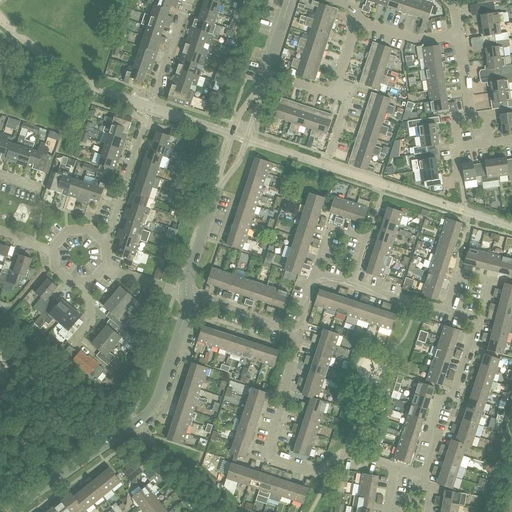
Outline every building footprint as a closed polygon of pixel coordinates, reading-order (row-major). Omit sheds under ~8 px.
[(152,5),(169,11),(171,5),(176,7),(178,2),(171,0),(148,0),(148,3),(152,5)] [(221,3),(211,0),(203,0),(201,8),(218,14),(221,3)] [(317,9),(316,14),(335,20),(339,9),(310,0),(309,4),(311,5),(311,7),(317,9)] [(400,0),(389,0),(387,7),(397,10),(400,0)] [(400,0),(397,10),(407,13),(411,0),(400,0)] [(411,0),(407,13),(418,17),(423,0),(421,0),(411,0)] [(434,4),(423,0),(418,17),(428,20),(434,4)] [(494,1),(496,1),(503,0),(502,0),(478,0),(479,3),(481,3),(482,9),(494,7),(494,1)] [(149,15),(171,23),(173,17),(168,16),(169,11),(152,5),(149,15)] [(495,13),(494,7),(482,9),(483,14),(481,15),(482,26),(499,23),(504,23),(503,12),(495,13)] [(218,14),(201,8),(197,18),(195,17),(214,24),(218,14)] [(238,20),(241,10),(236,8),(235,12),(233,19),(238,20)] [(332,30),(335,20),(316,14),(314,19),(307,17),(307,18),(306,21),(332,30)] [(171,23),(149,15),(146,26),(163,31),(164,26),(170,27),(171,23)] [(216,25),(214,24),(195,17),(191,28),(208,33),(213,35),(216,25)] [(311,28),(309,34),(329,40),(332,30),(306,21),(300,20),(299,24),(311,28)] [(499,40),(509,39),(508,33),(501,34),(499,23),(482,26),(484,37),(482,37),(482,43),(499,40)] [(161,36),(163,31),(146,26),(142,36),(164,43),(166,38),(161,36)] [(205,44),(208,33),(191,28),(188,38),(205,44)] [(225,35),(232,38),(234,32),(227,29),(225,35)] [(325,50),(329,40),(309,34),(307,40),(301,38),(299,42),(325,50)] [(144,37),(140,47),(157,52),(161,42),(164,43),(142,36),(142,37),(144,37)] [(203,49),(205,44),(188,38),(184,48),(207,56),(208,51),(203,49)] [(487,59),(504,57),(503,47),(510,46),(509,39),(499,40),(482,43),(483,49),(486,48),(487,59)] [(235,42),(231,41),(230,40),(228,45),(226,51),(231,52),(235,42)] [(322,61),(325,50),(299,42),(298,46),(305,48),(303,54),(322,61)] [(373,42),(369,52),(395,61),(397,57),(390,55),(392,48),(390,47),(373,42)] [(422,48),(424,59),(441,56),(439,45),(422,48)] [(140,47),(137,57),(154,63),(157,52),(140,47)] [(207,56),(184,48),(181,59),(198,64),(203,66),(207,56)] [(366,63),(385,69),(387,63),(394,65),(395,61),(369,52),(366,63)] [(292,62),(319,71),(322,61),(303,54),(301,60),(294,58),(292,62)] [(425,70),(442,67),(441,56),(424,59),(425,70)] [(129,65),(129,66),(151,73),(154,63),(137,57),(134,67),(129,65)] [(511,65),(506,67),(504,57),(487,59),(489,70),(491,70),(492,76),(504,74),(511,72),(511,65)] [(196,69),(198,64),(181,59),(178,69),(200,76),(201,71),(196,69)] [(225,71),(228,62),(222,61),(220,69),(225,71)] [(315,82),(319,71),(292,62),(292,63),(289,62),(288,65),(291,67),(298,69),(296,75),(315,82)] [(366,63),(363,73),(389,82),(394,83),(396,79),(383,75),(385,69),(366,63)] [(151,73),(129,66),(124,82),(129,83),(131,78),(143,82),(146,72),(151,73)] [(425,70),(427,80),(444,78),(442,67),(425,70)] [(196,86),(200,76),(178,69),(174,79),(191,85),(196,86)] [(511,72),(504,74),(492,76),(493,81),(491,81),(492,92),(509,90),(508,84),(511,83),(511,72)] [(387,86),(389,82),(363,73),(359,84),(378,90),(380,84),(387,86)] [(444,78),(427,80),(429,91),(446,88),(444,78)] [(174,79),(171,89),(193,97),(195,92),(190,90),(191,85),(174,79)] [(218,91),(221,83),(215,81),(213,89),(218,91)] [(429,91),(430,102),(447,99),(446,88),(429,91)] [(189,107),(193,97),(171,89),(167,100),(189,107)] [(501,102),(501,108),(511,106),(511,99),(511,100),(509,90),(492,92),(494,103),(501,102)] [(212,92),(208,102),(214,103),(217,94),(212,92)] [(368,103),(394,111),(395,107),(389,105),(391,99),(371,92),(368,103)] [(286,121),(292,101),(281,98),(278,109),(274,108),(269,122),(273,123),(273,124),(278,125),(280,119),(286,121)] [(447,99),(430,102),(432,113),(449,110),(447,99)] [(289,129),(294,131),(302,105),(292,101),(286,121),(292,123),(289,129)] [(210,114),(214,103),(208,102),(205,112),(210,114)] [(393,116),(394,111),(368,103),(365,113),(384,119),(386,113),(393,116)] [(300,125),(306,127),(313,108),(302,105),(294,131),(298,132),(300,125)] [(511,106),(501,108),(502,114),(500,114),(502,125),(511,123),(511,106)] [(314,137),(323,111),(313,108),(306,127),(312,129),(310,136),(314,137)] [(313,141),(317,142),(321,132),(327,134),(333,115),(323,111),(314,137),(313,141)] [(109,117),(107,122),(129,129),(133,118),(116,113),(114,119),(109,117)] [(382,125),(384,119),(365,113),(361,123),(387,132),(389,128),(382,125)] [(437,134),(436,124),(440,123),(439,117),(408,121),(409,129),(419,127),(420,137),(437,134)] [(111,128),(109,134),(126,139),(129,129),(107,122),(105,127),(111,128)] [(387,132),(361,123),(358,134),(377,140),(379,134),(386,136),(387,132)] [(511,123),(502,125),(504,136),(511,134),(511,123)] [(149,140),(149,141),(171,148),(176,132),(171,130),(169,136),(157,132),(154,142),(149,140)] [(122,150),(126,139),(109,134),(105,144),(122,150)] [(358,134),(355,144),(381,152),(382,148),(375,146),(377,140),(358,134)] [(415,155),(420,154),(438,151),(437,146),(439,145),(437,134),(420,137),(422,148),(414,149),(415,155)] [(8,136),(3,135),(0,144),(0,157),(6,160),(12,143),(13,138),(8,136)] [(6,160),(17,163),(22,146),(24,140),(25,137),(19,136),(16,145),(12,143),(6,160)] [(24,140),(22,146),(17,163),(27,167),(32,150),(35,143),(24,140)] [(170,148),(171,148),(149,141),(146,151),(163,156),(166,147),(170,148)] [(119,160),(122,150),(105,144),(102,154),(119,160)] [(379,157),(381,152),(355,144),(351,154),(370,160),(372,154),(379,157)] [(27,167),(37,170),(44,148),(39,146),(38,151),(32,150),(27,167)] [(44,148),(37,170),(48,173),(53,156),(48,155),(49,149),(44,148)] [(146,151),(142,161),(159,167),(163,156),(146,151)] [(414,172),(420,171),(437,168),(436,158),(439,157),(438,151),(420,154),(421,159),(413,161),(414,172)] [(119,160),(102,154),(98,165),(111,169),(115,171),(119,160)] [(370,160),(351,154),(348,165),(374,173),(375,169),(368,166),(370,160)] [(252,168),(267,173),(269,174),(271,171),(268,170),(271,163),(256,158),(252,168)] [(511,180),(511,159),(507,160),(507,158),(496,159),(498,177),(509,175),(510,181),(511,180)] [(499,180),(498,177),(496,159),(485,161),(485,163),(479,164),(481,176),(482,183),(499,180)] [(142,161),(139,171),(156,177),(159,167),(142,161)] [(476,177),(481,176),(479,164),(474,165),(473,163),(462,164),(465,181),(476,180),(476,177)] [(57,192),(65,170),(65,167),(66,166),(61,164),(58,173),(52,172),(47,189),(57,192)] [(268,178),(269,174),(267,173),(252,168),(248,179),(263,184),(266,177),(268,178)] [(425,187),(438,185),(443,185),(442,179),(439,179),(437,168),(420,171),(422,182),(424,181),(425,187)] [(67,195),(73,178),(68,177),(70,172),(65,170),(57,192),(67,195)] [(139,171),(136,182),(153,187),(156,177),(139,171)] [(67,195),(78,199),(83,182),(73,178),(67,195)] [(248,179),(245,190),(260,195),(262,196),(263,192),(261,192),(263,184),(248,179)] [(106,184),(95,181),(88,202),(89,202),(90,198),(100,201),(102,195),(104,189),(109,191),(112,181),(108,180),(106,184)] [(78,199),(88,202),(95,181),(93,185),(83,182),(78,199)] [(149,198),(153,187),(136,182),(132,192),(149,198)] [(262,196),(260,195),(245,190),(241,201),(256,206),(259,198),(261,199),(262,196)] [(132,192),(129,202),(150,209),(146,208),(149,198),(132,192)] [(310,193),(306,204),(321,209),(325,198),(310,193)] [(326,203),(332,205),(333,201),(335,197),(329,195),(328,199),(326,203)] [(341,216),(346,201),(335,197),(333,201),(332,205),(330,212),(341,216)] [(238,212),(253,217),(255,218),(256,214),(254,214),(256,206),(241,201),(238,212)] [(357,204),(346,201),(341,216),(352,219),(357,204)] [(125,212),(147,220),(150,209),(129,202),(129,203),(133,205),(131,209),(126,208),(125,212)] [(306,204),(303,215),(318,220),(321,209),(306,204)] [(352,219),(363,223),(368,208),(357,204),(352,219)] [(184,209),(182,208),(181,208),(180,210),(178,209),(179,207),(174,206),(172,211),(177,213),(176,217),(181,219),(184,209)] [(388,207),(385,218),(400,223),(402,216),(404,217),(406,213),(388,207)] [(128,219),(126,224),(144,230),(147,220),(125,212),(123,218),(128,219)] [(255,218),(253,217),(238,212),(234,223),(249,228),(252,220),(254,221),(255,218)] [(299,226),(314,231),(318,220),(303,215),(299,226)] [(397,231),(400,223),(385,218),(381,229),(398,235),(400,232),(397,231)] [(442,225),(441,229),(458,235),(462,223),(447,218),(445,226),(442,225)] [(249,228),(234,223),(231,234),(246,239),(248,240),(249,236),(247,235),(249,228)] [(120,228),(118,233),(140,240),(140,241),(146,242),(149,232),(144,230),(126,224),(125,230),(120,228)] [(299,226),(296,237),(311,242),(314,231),(299,226)] [(397,238),(398,235),(381,229),(377,240),(392,245),(395,238),(397,238)] [(455,246),(458,235),(441,229),(440,232),(442,233),(440,240),(455,246)] [(400,232),(398,235),(410,239),(412,235),(412,234),(400,230),(400,232)] [(121,240),(120,245),(137,251),(140,241),(140,240),(118,233),(116,238),(121,240)] [(248,240),(246,239),(231,234),(227,245),(242,250),(244,242),(247,243),(248,240)] [(311,242),(296,237),(292,248),(307,252),(311,242)] [(166,240),(164,249),(167,250),(171,251),(173,243),(166,240)] [(390,252),(392,245),(377,240),(374,251),(391,257),(392,253),(390,252)] [(435,247),(434,251),(451,256),(455,246),(440,240),(437,248),(435,247)] [(2,272),(8,274),(10,268),(12,262),(6,260),(10,248),(0,245),(0,263),(4,265),(2,272)] [(137,251),(120,245),(116,256),(129,260),(127,265),(132,267),(133,261),(139,263),(143,253),(137,251)] [(476,266),(480,251),(472,249),(473,247),(469,246),(464,263),(476,266)] [(307,252),(292,248),(289,258),(304,263),(307,252)] [(374,251),(370,262),(385,267),(388,259),(390,260),(391,257),(374,251)] [(448,267),(451,256),(434,251),(433,254),(435,255),(433,262),(448,267)] [(487,253),(480,251),(476,266),(487,269),(492,251),(488,251),(487,253)] [(495,252),(492,251),(487,269),(498,272),(503,254),(502,254),(502,257),(494,255),(495,252)] [(509,275),(511,263),(511,259),(505,258),(506,255),(503,254),(498,272),(509,275)] [(15,270),(10,268),(8,274),(5,282),(16,286),(19,274),(26,276),(30,281),(34,277),(36,270),(29,268),(32,258),(20,255),(15,270)] [(413,256),(411,262),(410,267),(415,268),(418,257),(413,256)] [(289,258),(285,270),(300,275),(302,268),(310,270),(312,266),(306,264),(304,263),(289,258)] [(383,274),(385,267),(370,262),(367,273),(384,279),(385,275),(383,274)] [(424,271),(427,272),(444,278),(448,267),(433,262),(431,269),(425,267),(424,271)] [(157,267),(154,277),(162,280),(165,270),(157,267)] [(218,287),(223,272),(212,268),(207,283),(218,287)] [(234,275),(223,272),(218,287),(229,290),(234,275)] [(441,289),(444,278),(427,272),(426,276),(428,276),(425,284),(441,289)] [(245,279),(234,275),(229,290),(240,294),(245,279)] [(34,307),(42,314),(44,312),(52,302),(48,299),(59,287),(49,278),(39,290),(35,287),(33,290),(42,298),(34,307)] [(256,282),(245,279),(240,294),(251,297),(256,282)] [(251,297),(262,301),(267,286),(256,282),(251,297)] [(494,293),(499,294),(502,295),(511,297),(511,284),(507,283),(505,283),(503,290),(500,289),(500,290),(495,288),(494,293)] [(421,290),(419,294),(437,300),(441,289),(425,284),(423,291),(421,290)] [(277,289),(267,286),(262,301),(273,304),(277,289)] [(121,287),(113,297),(127,309),(132,304),(138,310),(149,297),(143,292),(136,300),(121,287)] [(289,293),(277,289),(273,304),(284,308),(289,293)] [(330,293),(319,290),(314,305),(326,308),(330,293)] [(341,297),(330,293),(326,308),(336,312),(341,297)] [(511,308),(511,297),(502,295),(499,306),(511,308)] [(121,328),(122,329),(130,320),(123,314),(127,309),(113,297),(104,306),(114,315),(111,319),(121,328)] [(341,297),(336,312),(347,316),(352,301),(341,297)] [(46,323),(48,325),(54,318),(59,323),(72,308),(62,299),(48,316),(44,312),(42,314),(34,323),(41,329),(46,323)] [(363,304),(352,301),(347,316),(358,319),(363,304)] [(369,323),(374,308),(363,304),(358,319),(369,323)] [(496,317),(511,321),(511,319),(511,308),(499,306),(496,317)] [(82,316),(72,308),(59,323),(64,327),(59,333),(68,341),(77,330),(73,326),(82,316)] [(385,311),(374,308),(369,323),(380,326),(385,311)] [(396,315),(385,311),(380,326),(391,330),(396,315)] [(511,321),(496,317),(494,328),(509,332),(511,321)] [(132,338),(122,329),(121,328),(117,333),(108,325),(100,334),(115,347),(119,341),(125,346),(132,338)] [(441,337),(456,342),(460,330),(443,325),(441,328),(444,329),(441,337)] [(202,326),(198,341),(205,344),(205,346),(208,347),(214,330),(202,326)] [(345,328),(342,335),(349,337),(351,330),(345,328)] [(506,343),(509,332),(494,328),(491,339),(506,343)] [(324,329),(321,340),(335,345),(339,334),(324,329)] [(212,346),(220,348),(225,333),(214,330),(208,347),(212,348),(212,346)] [(230,354),(236,337),(225,333),(220,348),(227,351),(226,353),(230,354)] [(115,347),(100,334),(93,343),(102,351),(97,356),(108,366),(116,357),(110,352),(115,347)] [(234,353),(242,356),(247,341),(236,337),(230,354),(233,355),(234,353)] [(453,352),(456,342),(441,337),(438,347),(453,352)] [(491,339),(488,350),(503,354),(506,343),(491,339)] [(332,356),(335,345),(321,340),(317,351),(332,356)] [(251,361),(257,344),(247,341),(242,356),(249,358),(248,360),(251,361)] [(256,360),(263,363),(268,348),(257,344),(251,361),(255,363),(256,360)] [(70,346),(61,356),(70,364),(73,361),(96,381),(105,371),(98,365),(99,364),(90,356),(88,358),(81,351),(79,354),(70,346)] [(438,347),(434,358),(449,363),(453,352),(438,347)] [(279,351),(268,348),(263,363),(270,365),(270,367),(273,369),(279,351)] [(328,367),(332,356),(317,351),(313,362),(328,367)] [(129,359),(135,364),(138,357),(134,354),(129,359)] [(481,365),(498,371),(500,368),(497,367),(500,359),(485,354),(481,365)] [(446,374),(449,363),(434,358),(431,369),(446,374)] [(313,362),(310,372),(325,377),(328,367),(313,362)] [(193,363),(189,374),(206,380),(207,376),(205,376),(207,368),(193,363)] [(497,375),(498,371),(481,365),(478,376),(493,381),(495,374),(497,375)] [(427,381),(442,385),(446,374),(431,369),(427,381)] [(310,372),(306,384),(321,389),(325,377),(310,372)] [(205,383),(206,380),(189,374),(185,385),(200,390),(203,382),(205,383)] [(400,388),(404,377),(399,375),(395,387),(400,388)] [(474,387),(491,393),(492,389),(490,389),(493,381),(478,376),(474,387)] [(414,389),(413,392),(431,398),(434,387),(419,382),(417,390),(414,389)] [(321,389),(306,384),(302,395),(311,398),(317,400),(318,399),(321,389)] [(185,385),(182,396),(199,401),(203,403),(204,399),(198,397),(200,390),(185,385)] [(490,396),(491,393),(474,387),(470,398),(485,403),(488,395),(490,396)] [(247,395),(246,398),(263,404),(267,392),(252,388),(250,395),(247,395)] [(431,398),(413,392),(412,396),(414,397),(412,404),(427,409),(431,398)] [(198,405),(199,401),(182,396),(178,407),(193,412),(196,404),(198,405)] [(260,415),(263,404),(246,398),(245,402),(247,402),(245,410),(260,415)] [(311,398),(308,408),(323,413),(327,402),(318,399),(317,400),(311,398)] [(467,409),(484,415),(485,411),(483,410),(485,403),(470,398),(467,409)] [(424,420),(427,409),(412,404),(410,412),(407,411),(406,414),(424,420)] [(174,418),(192,423),(193,420),(191,419),(193,412),(178,407),(174,418)] [(320,424),(323,413),(308,408),(305,419),(320,424)] [(483,418),(484,415),(467,409),(463,420),(478,425),(481,417),(483,418)] [(240,416),(239,420),(256,425),(260,415),(245,410),(243,417),(240,416)] [(424,420),(406,414),(405,418),(407,418),(405,426),(420,431),(424,420)] [(191,427),(192,423),(174,418),(171,428),(186,433),(188,426),(191,427)] [(305,419),(301,430),(316,435),(320,424),(305,419)] [(238,431),(253,436),(256,425),(239,420),(238,423),(240,424),(238,431)] [(460,431),(475,435),(478,425),(463,420),(460,431)] [(417,441),(420,431),(405,426),(403,433),(397,431),(396,435),(399,436),(417,441)] [(186,433),(171,428),(167,440),(185,445),(186,441),(184,441),(186,433)] [(301,430),(297,441),(312,446),(316,435),(301,430)] [(233,438),(232,441),(249,447),(253,436),(238,431),(235,439),(233,438)] [(471,446),(475,435),(460,431),(456,441),(452,439),(452,440),(471,446)] [(417,441),(399,436),(398,439),(400,440),(398,447),(413,452),(417,441)] [(471,447),(471,446),(452,440),(448,451),(463,456),(466,445),(471,447)] [(231,454),(234,455),(239,456),(245,458),(249,447),(232,441),(231,445),(233,446),(231,454)] [(312,446),(297,441),(294,452),(309,457),(312,446)] [(409,464),(413,452),(398,447),(396,455),(393,454),(392,458),(409,464)] [(448,451),(445,462),(460,466),(463,456),(448,451)] [(217,457),(207,454),(204,466),(212,473),(217,457)] [(140,460),(129,469),(132,473),(127,477),(131,481),(137,482),(137,476),(146,469),(140,460)] [(456,477),(460,466),(445,462),(441,472),(456,477)] [(227,478),(238,482),(243,467),(232,463),(227,478)] [(484,470),(491,472),(493,466),(486,463),(484,470)] [(249,486),(254,471),(243,467),(238,482),(249,486)] [(110,468),(101,475),(112,489),(121,482),(110,468)] [(249,486),(260,489),(264,474),(254,471),(249,486)] [(456,477),(441,472),(437,484),(446,487),(452,489),(456,477)] [(376,488),(378,476),(363,473),(361,485),(376,488)] [(265,474),(264,474),(260,489),(258,495),(269,498),(270,493),(275,478),(265,474)] [(103,496),(112,489),(101,475),(92,482),(103,496)] [(480,477),(478,485),(486,487),(488,480),(480,477)] [(281,496),(286,481),(275,478),(270,493),(269,498),(279,502),(281,496)] [(281,496),(292,500),(297,485),(286,481),(281,496)] [(103,496),(92,482),(83,490),(94,504),(103,496)] [(138,507),(140,506),(154,495),(160,490),(156,484),(153,486),(150,483),(147,486),(133,497),(135,501),(134,502),(134,503),(137,507),(138,507)] [(292,500),(303,503),(308,488),(297,485),(292,500)] [(361,485),(359,496),(374,499),(376,488),(361,485)] [(451,491),(452,489),(446,487),(444,498),(436,496),(435,500),(443,502),(459,505),(465,506),(467,494),(451,491)] [(85,511),(94,504),(83,490),(74,497),(82,507),(85,511)] [(71,511),(75,511),(82,507),(74,497),(71,493),(62,500),(71,511)] [(154,495),(140,506),(144,511),(151,511),(161,504),(154,495)] [(374,499),(359,496),(357,508),(373,510),(374,499)] [(71,511),(62,500),(53,507),(57,511),(71,511)] [(252,510),(254,504),(247,502),(245,508),(252,510)] [(457,511),(459,505),(443,502),(441,511),(457,511)]
